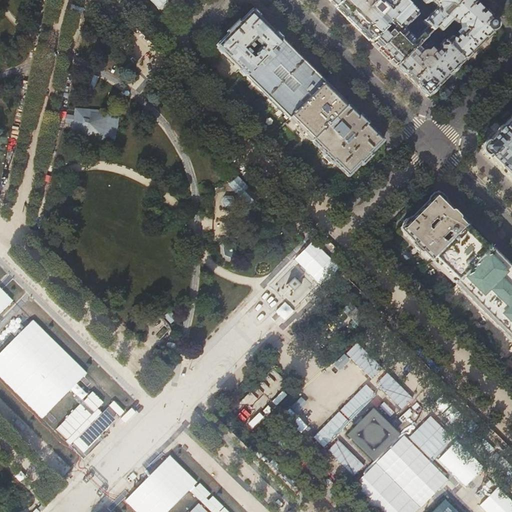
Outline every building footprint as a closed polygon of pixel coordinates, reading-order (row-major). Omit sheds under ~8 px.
[(403,3),(399,0),(382,0),(379,3),(375,0),(342,0),(336,7),(355,26),(371,42),(406,6),(403,3)] [(399,0),(403,3),(406,0),(421,0),(425,4),(428,4),(430,3),(433,6),(433,10),(422,21),(426,26),(432,31),(462,0),(399,0)] [(484,13),(470,0),(462,0),(432,31),(439,39),(443,34),(441,32),(451,22),(455,24),(458,22),(461,25),(462,25),(462,26),(462,28),(463,30),(454,39),(449,37),(447,39),(446,37),(441,41),(462,61),(479,44),(492,30),(493,31),(496,27),(496,25),(495,24),(493,21),(492,21),(484,13)] [(412,5),(408,8),(416,16),(417,17),(420,13),(412,5)] [(408,8),(406,6),(371,42),(382,53),(396,67),(415,48),(419,44),(432,31),(426,26),(418,35),(418,37),(414,41),(402,30),(416,16),(408,8)] [(281,41),(266,26),(251,11),(227,35),(215,46),(222,53),(246,76),(281,41)] [(441,41),(439,39),(432,31),(419,44),(422,47),(430,39),(433,39),(436,43),(437,42),(439,44),(437,46),(437,51),(428,59),(426,59),(425,59),(424,60),(420,56),(421,54),(415,48),(396,67),(412,82),(427,97),(446,77),(462,61),(441,41)] [(292,52),(281,41),(246,76),(267,98),(303,62),(292,52)] [(313,73),(303,62),(267,98),(279,109),(289,119),(324,83),(313,73)] [(335,95),(324,83),(289,119),(312,142),(347,106),(335,95)] [(347,106),(312,142),(324,154),(350,180),(361,169),(362,170),(372,160),(371,159),(385,144),(366,125),(347,106)] [(71,125),(69,133),(109,143),(116,140),(119,118),(118,115),(74,108),(73,115),(66,113),(64,124),(71,125)] [(511,117),(499,130),(487,143),(484,145),(483,147),(482,149),(482,152),(503,172),(511,181),(511,117)] [(238,177),(229,186),(240,197),(249,187),(238,177)] [(444,248),(467,225),(455,211),(444,200),(441,197),(438,196),(433,197),(431,198),(429,200),(428,201),(427,203),(411,220),(410,220),(401,229),(401,230),(401,231),(399,233),(420,255),(418,256),(425,263),(427,263),(430,259),(432,260),(444,248)] [(232,209),(235,203),(232,197),(225,198),(222,203),(224,209),(232,209)] [(479,237),(467,225),(444,248),(432,260),(455,283),(490,248),(479,237)] [(511,265),(490,248),(455,283),(467,295),(511,339),(511,265)] [(297,280),(287,285),(291,293),(301,288),(297,280)] [(344,353),(334,363),(340,369),(350,359),(344,353)] [(301,396),(290,407),(296,413),(307,402),(301,396)] [(373,462),(400,435),(372,408),(363,418),(362,417),(361,416),(353,424),(354,425),(355,425),(345,435),(373,462)]
